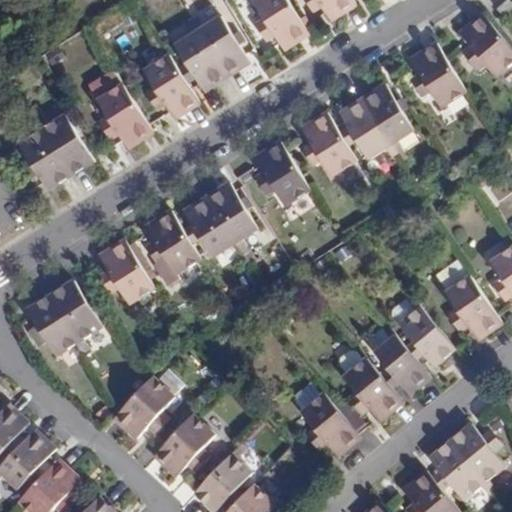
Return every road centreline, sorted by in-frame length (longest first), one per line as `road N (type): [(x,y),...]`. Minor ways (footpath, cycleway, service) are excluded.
road 1 (residential): [(0,272),(433,0)]
road 2 (residential): [(326,511),(368,467),(511,355)]
road 3 (residential): [(0,341),(20,370),(169,511)]
